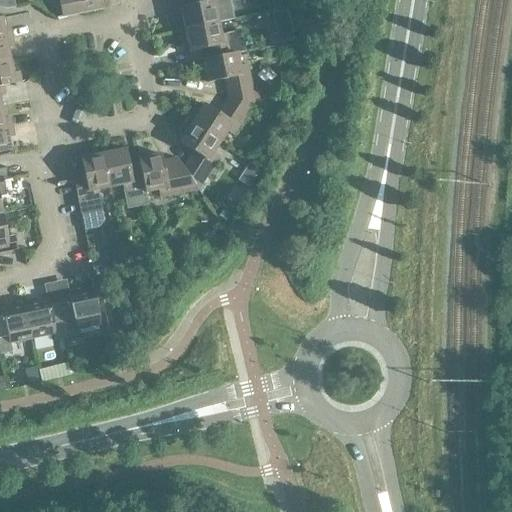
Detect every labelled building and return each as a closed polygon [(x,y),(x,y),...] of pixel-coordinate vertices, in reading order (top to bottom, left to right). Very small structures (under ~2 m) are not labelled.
[(12,0),(0,0),(0,8),(7,10),(15,8),(12,0)] [(57,0),(62,19),(76,16),(76,18),(104,12),(103,11),(120,7),(118,0),(57,0)] [(185,32),(218,25),(215,12),(223,11),(220,0),(167,0),(170,11),(181,9),(185,32)] [(2,20),(0,20),(0,43),(12,41),(11,32),(4,33),(2,20)] [(218,25),(185,32),(190,54),(206,51),(209,62),(237,56),(244,55),(240,34),(220,38),(218,25)] [(267,47),(281,44),(278,35),(266,38),(267,47)] [(0,65),(11,63),(8,51),(14,50),(12,41),(0,43),(0,65)] [(228,100),(253,105),(254,103),(247,67),(239,69),(237,56),(209,62),(204,63),(209,85),(225,82),(228,100)] [(11,63),(0,65),(0,88),(4,87),(21,84),(19,73),(13,75),(11,63)] [(177,79),(193,77),(191,64),(175,65),(177,79)] [(291,89),(290,79),(289,72),(280,73),(280,89),(291,89)] [(233,136),(253,105),(228,100),(218,116),(203,106),(200,111),(197,110),(193,111),(186,122),(219,143),(226,132),(233,136)] [(0,131),(12,129),(10,120),(5,121),(2,109),(0,109),(0,131)] [(212,153),(219,143),(186,122),(178,133),(179,137),(182,139),(179,143),(193,153),(182,169),(198,192),(219,158),(212,153)] [(12,129),(0,131),(0,154),(11,152),(9,139),(14,138),(12,129)] [(104,156),(111,189),(124,186),(129,210),(150,205),(147,194),(141,166),(129,168),(125,151),(104,156)] [(111,189),(104,156),(82,160),(86,177),(75,179),(82,216),(104,211),(100,192),(111,189)] [(198,192),(182,169),(164,172),(161,156),(140,160),(141,166),(147,194),(158,192),(160,200),(198,192)] [(0,169),(0,179),(3,178),(3,181),(9,180),(6,168),(0,169)] [(2,215),(0,215),(0,254),(18,251),(15,239),(8,240),(2,215)] [(165,262),(180,258),(174,237),(159,242),(165,262)] [(117,265),(106,267),(107,275),(118,273),(117,265)] [(72,300),(59,303),(67,340),(80,337),(78,331),(100,326),(93,292),(71,297),(72,300)] [(48,302),(26,306),(33,341),(52,336),(54,343),(67,340),(59,303),(49,305),(48,302)] [(0,315),(0,347),(1,355),(2,356),(13,354),(11,345),(33,341),(26,306),(4,311),(5,314),(0,315)] [(39,371),(41,382),(70,375),(68,364),(39,371)]
